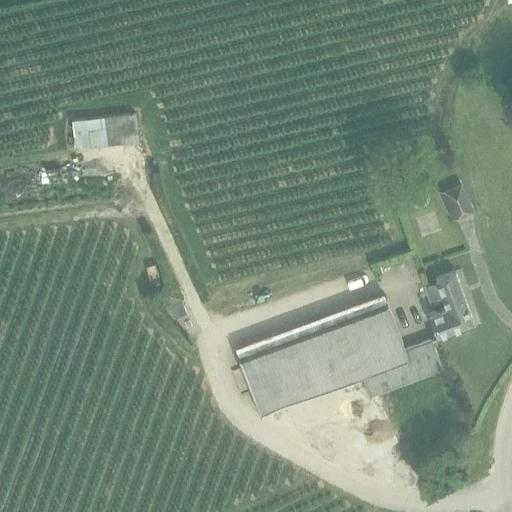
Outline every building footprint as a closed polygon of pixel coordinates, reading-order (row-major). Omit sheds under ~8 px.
[(75,146),(138,139),(135,113),(72,119),(75,146)] [(461,182),(438,193),(451,221),(474,211),(461,182)] [(431,336),(432,336),(472,320),(455,270),(435,277),(436,279),(430,281),(424,283),(430,299),(442,295),(446,306),(428,313),(436,334),(431,336)] [(177,289),(164,295),(174,318),(187,312),(177,289)] [(431,336),(430,336),(431,338),(404,348),(385,295),(236,350),(260,414),(362,376),(369,397),(383,392),(444,369),(432,336),(431,336)]
